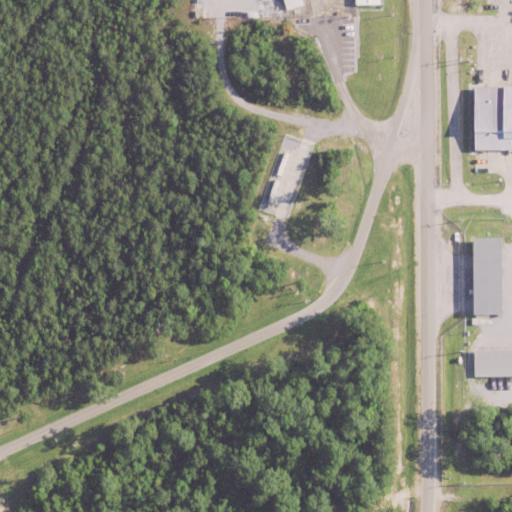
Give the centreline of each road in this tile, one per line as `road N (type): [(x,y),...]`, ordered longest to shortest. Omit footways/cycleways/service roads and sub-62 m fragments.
road 1 (residential): [(0,450),(230,348),(331,293),(345,276),(390,145)]
road 2 (residential): [(423,511),(425,0)]
road 3 (residential): [(218,8),(219,71),(242,105),(367,131)]
road 4 (residential): [(311,3),(353,115),(390,145)]
road 5 (residential): [(390,145),(413,45),(426,24)]
